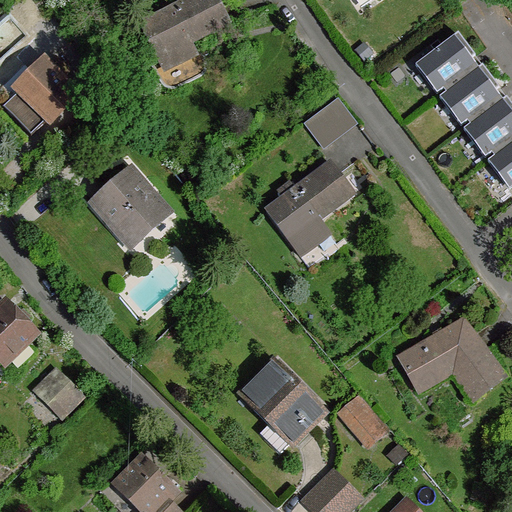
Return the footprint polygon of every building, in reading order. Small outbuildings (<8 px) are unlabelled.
[(222,0),(185,0),(144,20),(168,69),(240,35),(222,0)] [(511,114),(458,46),(419,76),(511,194),(511,193),(511,114)] [(48,56),(14,91),(54,129),(88,94),(48,56)] [(343,96),(309,121),(328,148),(363,122),(343,96)] [(362,196),(336,162),(271,210),(306,258),(338,235),(328,221),(362,196)] [(137,166),(93,203),(134,250),(178,213),(137,166)] [(46,337),(9,301),(0,309),(0,364),(10,374),(46,337)] [(511,372),(470,319),(402,359),(422,397),(457,377),(479,405),(511,377),(511,372)] [(280,362),(245,398),(298,450),(333,414),(280,362)] [(87,401),(57,372),(34,395),(65,424),(87,401)] [(360,394),(340,416),(374,448),(395,427),(360,394)] [(185,496),(144,458),(114,492),(136,511),(186,511),(178,504),(185,496)] [(340,469),(303,504),(311,511),(352,511),(367,497),(340,469)] [(391,511),(429,511),(412,493),(391,511)]
